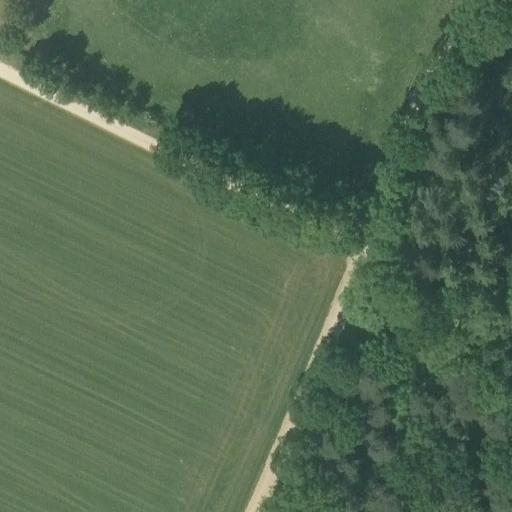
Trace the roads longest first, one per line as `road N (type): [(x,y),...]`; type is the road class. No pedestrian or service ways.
road 1 (track): [(367,244),(0,76)]
road 2 (track): [(252,511),(367,244)]
road 3 (track): [(367,244),(438,79),(491,0)]
road 4 (track): [(511,244),(367,244)]
road 5 (track): [(408,282),(511,345)]
